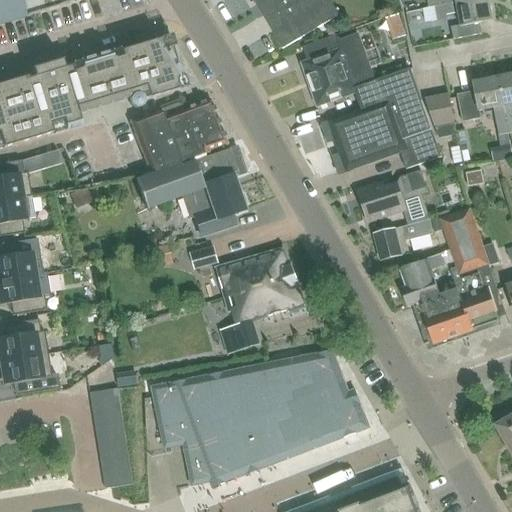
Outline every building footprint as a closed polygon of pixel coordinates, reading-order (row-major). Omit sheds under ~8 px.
[(0,0),(0,23),(79,0),(0,0)] [(252,0),(283,49),(339,14),(330,0),(252,0)] [(425,0),(427,10),(433,8),(455,4),(472,0),(425,0)] [(492,21),(487,0),(472,0),(455,4),(433,8),(436,22),(446,20),(445,14),(456,12),(459,25),(449,27),(451,39),(480,34),(478,24),(492,21)] [(316,107),(355,93),(353,89),(374,81),(356,33),(337,40),(335,36),(301,49),(306,62),(301,64),(316,107)] [(61,59),(30,69),(32,77),(27,79),(26,76),(0,83),(0,143),(1,148),(80,124),(75,108),(126,93),(129,104),(130,106),(131,107),(132,107),(133,108),(134,108),(136,108),(137,108),(139,107),(140,106),(141,104),(141,102),(141,101),(185,87),(174,47),(167,49),(161,45),(159,39),(63,68),(61,59)] [(440,158),(413,83),(408,69),(374,81),(353,89),(355,93),(360,110),(330,121),(328,124),(344,169),(347,171),(399,153),(405,170),(440,158)] [(511,75),(499,78),(510,136),(511,135),(511,75)] [(475,92),(457,95),(463,123),(480,119),(479,111),(493,109),(499,138),(509,136),(510,136),(499,78),(473,83),(475,92)] [(448,96),(424,100),(438,139),(456,135),(448,96)] [(176,103),(128,121),(151,179),(206,158),(205,155),(208,154),(207,151),(226,144),(224,137),(225,137),(223,132),(222,132),(219,124),(220,124),(218,119),(217,119),(213,111),(215,110),(213,106),(212,106),(209,99),(203,102),(203,101),(198,102),(198,104),(192,106),(192,105),(187,107),(188,108),(184,109),(183,105),(176,103)] [(465,132),(459,133),(464,162),(470,161),(465,132)] [(501,147),(491,149),(493,162),(511,158),(511,154),(509,136),(499,138),(501,147)] [(151,179),(136,182),(147,212),(179,200),(187,221),(194,218),(202,239),(235,227),(232,217),(245,212),(237,189),(233,178),(238,175),(228,150),(206,158),(151,179)] [(0,200),(30,195),(26,172),(22,173),(20,161),(0,164),(0,200)] [(403,212),(408,227),(430,221),(421,194),(427,192),(420,172),(399,179),(396,185),(381,190),(380,185),(358,193),(368,224),(403,212)] [(86,189),(70,196),(74,206),(90,199),(86,189)] [(30,195),(0,200),(0,236),(23,233),(21,224),(26,223),(26,221),(34,220),(30,195)] [(440,297),(417,305),(421,319),(424,327),(421,328),(428,350),(500,325),(493,304),(501,301),(470,210),(451,217),(449,212),(439,215),(440,220),(457,269),(449,272),(456,292),(440,297)] [(439,220),(432,222),(434,233),(442,231),(439,220)] [(430,221),(408,227),(402,228),(375,235),(382,261),(409,255),(406,243),(432,237),(434,236),(430,221)] [(172,234),(157,236),(159,254),(174,252),(172,234)] [(0,281),(34,276),(30,252),(26,253),(24,241),(0,244),(0,250),(1,257),(0,257),(0,281)] [(213,248),(190,254),(195,270),(218,264),(213,248)] [(295,279),(284,251),(218,270),(226,299),(295,279)] [(411,307),(417,305),(440,297),(432,272),(446,267),(442,255),(427,260),(428,263),(401,272),(406,288),(404,289),(403,292),(407,305),(411,307)] [(34,276),(0,281),(0,304),(9,303),(11,316),(45,310),(43,296),(37,297),(34,276)] [(307,306),(295,279),(226,299),(230,314),(234,313),(238,326),(229,328),(236,353),(259,346),(251,323),(286,312),(288,314),(307,306)] [(143,307),(161,302),(156,286),(138,291),(143,307)] [(0,361),(47,354),(43,331),(39,331),(37,319),(3,325),(5,337),(0,338),(0,361)] [(349,393),(333,352),(153,389),(165,450),(185,448),(193,487),(210,484),(212,489),(369,428),(355,391),(349,393)] [(15,396),(39,392),(57,389),(55,376),(51,377),(47,354),(0,361),(0,378),(2,378),(3,385),(12,384),(15,396)] [(117,366),(121,378),(137,373),(134,361),(117,366)] [(90,394),(92,406),(120,402),(118,390),(90,394)] [(92,406),(94,418),(122,414),(120,402),(92,406)] [(94,418),(96,430),(124,425),(122,414),(94,418)] [(511,416),(495,427),(511,455),(511,416)] [(96,430),(98,442),(125,437),(124,425),(96,430)] [(98,442),(100,454),(127,449),(125,437),(98,442)] [(0,467),(47,467),(46,456),(41,456),(40,440),(0,441),(0,467)] [(100,454),(102,466),(129,461),(127,449),(100,454)] [(102,466),(104,478),(131,473),(129,461),(102,466)] [(131,473),(104,478),(105,489),(105,490),(106,490),(125,487),(133,486),(131,473)] [(402,489),(398,478),(308,511),(419,511),(418,508),(420,507),(416,497),(414,498),(410,486),(402,489)]
